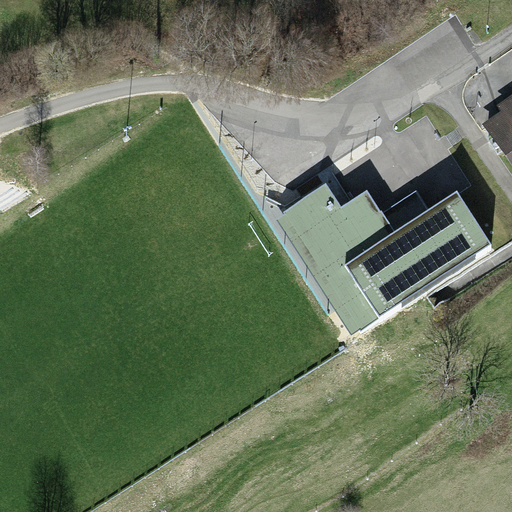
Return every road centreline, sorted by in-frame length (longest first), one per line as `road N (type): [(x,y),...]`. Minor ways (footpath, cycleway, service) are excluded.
road 1 (unclassified): [(0,130),(98,96),(181,87),(328,132),(377,127)]
road 2 (residential): [(511,37),(377,127)]
